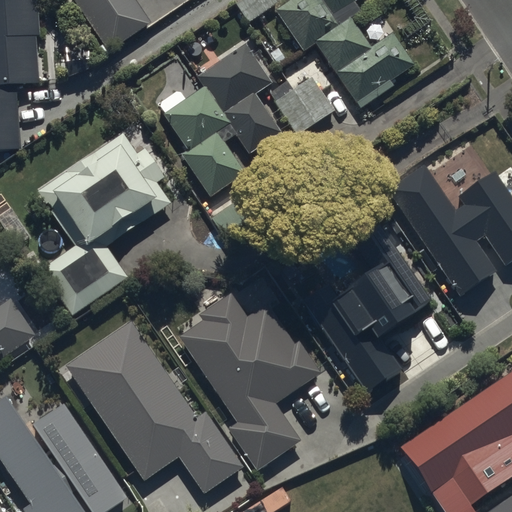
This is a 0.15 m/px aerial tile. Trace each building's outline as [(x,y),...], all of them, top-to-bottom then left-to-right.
[(0,0),(0,152),(20,151),(16,87),(39,85),(36,40),(42,40),(39,0),(0,0)] [(71,0),(108,53),(151,24),(134,0),(71,0)] [(275,0),(242,0),(235,5),(249,25),(279,4),(275,0)] [(291,0),(273,14),(302,55),(316,45),(363,111),(395,87),(392,82),(416,65),(394,34),(373,49),(356,25),(367,18),(356,2),(358,0),(291,0)] [(245,46),(196,79),(203,89),(185,101),(179,92),(157,106),(187,153),(181,157),(208,198),(244,175),(224,144),(235,137),(248,157),(281,135),(256,96),(271,86),(245,46)] [(312,78),(274,104),(297,138),(335,112),(312,78)] [(41,268),(72,317),(128,281),(108,248),(172,207),(157,184),(165,179),(145,149),(135,156),(122,136),(39,189),(75,246),(41,268)] [(301,441),(276,406),(320,376),(298,343),(295,345),(268,305),(246,320),(229,295),(197,317),(201,323),(179,337),(236,423),(226,429),(255,472),(301,441)] [(0,360),(35,337),(9,300),(0,306),(0,360)] [(132,323),(66,367),(145,484),(179,461),(202,497),(242,470),(204,414),(197,419),(132,323)] [(108,511),(127,500),(64,405),(32,426),(66,477),(60,481),(5,398),(0,401),(0,461),(29,506),(23,510),(24,511),(82,511),(71,495),(77,491),(91,511),(108,511)] [(472,511),(432,454),(348,511),(472,511)] [(511,511),(511,498),(491,511),(511,511)]
